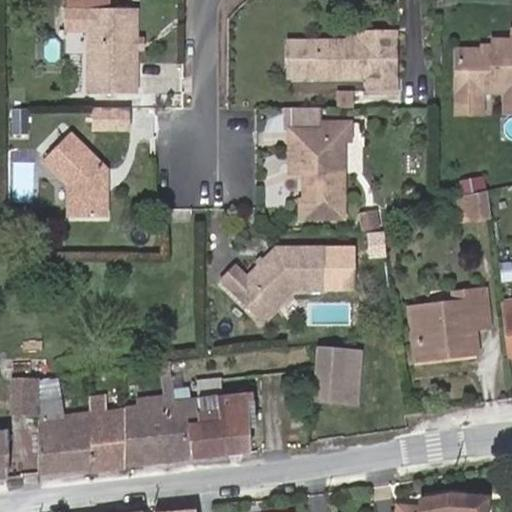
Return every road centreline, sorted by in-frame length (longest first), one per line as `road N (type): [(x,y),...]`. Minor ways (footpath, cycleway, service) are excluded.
road 1 (residential): [(22,504),(511,431)]
road 2 (residential): [(213,0),(212,175)]
